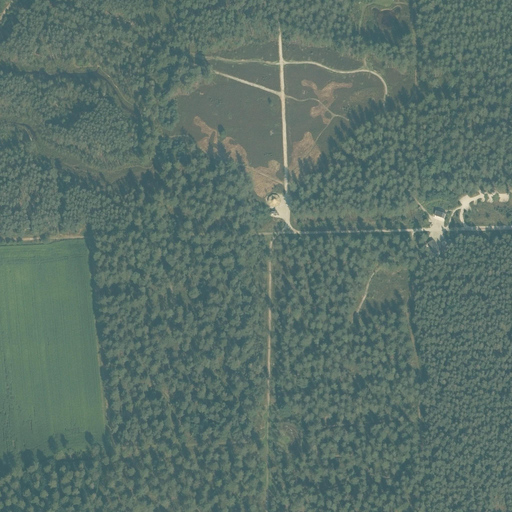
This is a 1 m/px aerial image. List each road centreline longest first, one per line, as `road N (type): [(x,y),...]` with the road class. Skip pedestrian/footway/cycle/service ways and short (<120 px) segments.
road 1 (track): [(378,4),(364,7),(364,68),(357,71),(192,57),(160,70),(146,122),(164,174),(158,215),(168,227),(169,315),(147,362),(175,433),(133,511)]
road 2 (track): [(268,441),(108,449),(89,238)]
road 3 (track): [(340,511),(389,420),(373,345),(355,314),(370,278),(412,243),(412,229)]
road 4 (track): [(161,335),(176,337),(203,361),(221,393),(268,420),(302,365),(353,335),(355,314)]
road 5 (track): [(11,6),(282,96)]
road 6 (track): [(271,233),(266,511)]
road 7 (track): [(0,240),(271,233)]
road 8 (track): [(277,0),(285,220),(271,233)]
road 9 (track): [(415,201),(380,172),(386,90),(364,68)]
road 10 (track): [(271,233),(412,229)]
